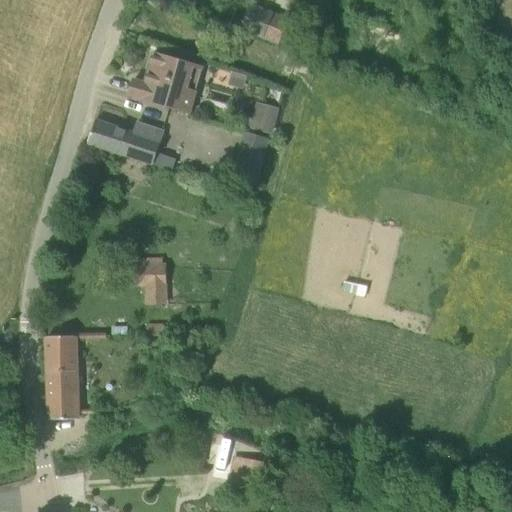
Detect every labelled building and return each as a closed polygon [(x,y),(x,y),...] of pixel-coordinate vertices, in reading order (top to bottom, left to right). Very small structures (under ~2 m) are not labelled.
[(265,41),(275,14),(252,5),(241,31),(265,41)] [(225,56),(233,35),(204,25),(196,48),(215,54),(216,53),(225,56)] [(291,68),(296,56),(283,51),(279,64),(291,68)] [(190,113),(203,68),(154,53),(145,83),(134,80),(129,96),(190,113)] [(242,88),(245,78),(234,74),(230,84),(242,88)] [(271,132),(276,112),(266,110),(266,107),(259,105),(253,127),(271,132)] [(134,134),(95,122),(89,142),(152,164),(163,132),(137,123),(134,134)] [(256,188),(270,139),(244,132),(231,181),(256,188)] [(146,306),(166,305),(166,264),(135,264),(135,287),(146,287),(146,306)] [(50,419),(78,418),(77,340),(106,339),(106,333),(75,334),(75,336),(46,337),(50,419)] [(188,395),(188,394),(190,382),(169,379),(167,391),(188,395)] [(267,461),(232,457),(229,479),(229,480),(262,485),(267,461)]
